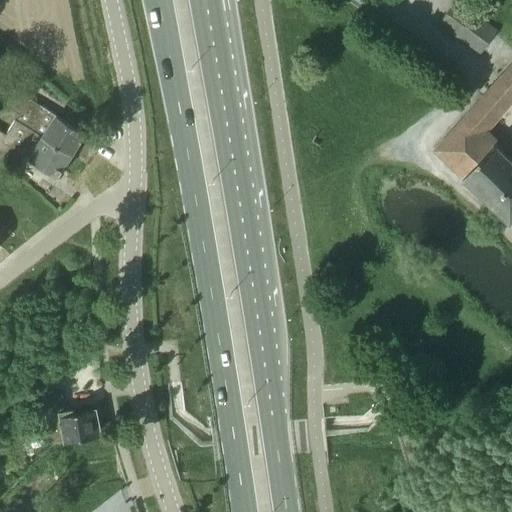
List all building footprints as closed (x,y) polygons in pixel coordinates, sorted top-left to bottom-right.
[(483,52),(494,35),(496,32),(454,2),(451,6),(440,22),(483,52)] [(511,220),(511,64),(435,150),(511,222),(511,220)] [(85,135),(30,97),(31,96),(19,88),(15,94),(8,89),(1,100),(12,108),(19,113),(15,119),(72,155),(85,135)] [(72,155),(15,119),(5,135),(0,131),(0,160),(1,161),(9,147),(58,177),(72,155)] [(101,436),(96,410),(74,414),(74,409),(66,411),(63,393),(41,397),(46,419),(44,420),(46,434),(52,433),(54,444),(101,436)]
